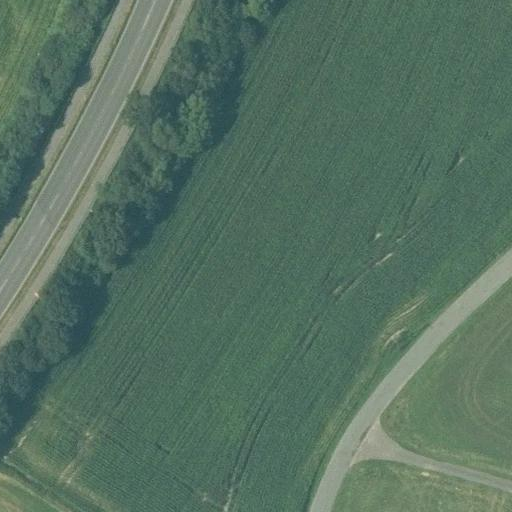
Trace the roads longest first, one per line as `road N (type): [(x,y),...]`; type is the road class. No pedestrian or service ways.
road 1 (primary): [(0,293),(89,142),(159,0)]
road 2 (unclassified): [(324,511),(362,425),(392,382),(511,263)]
